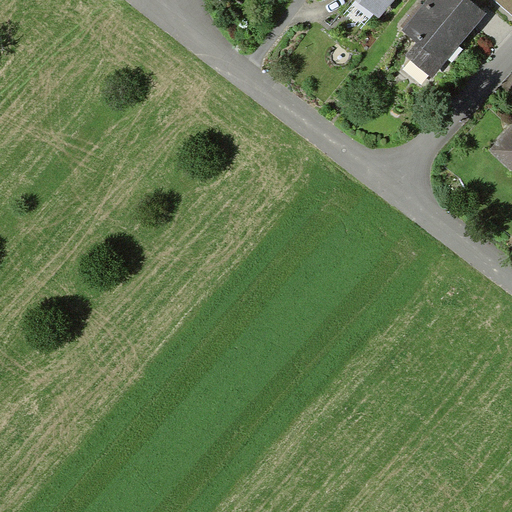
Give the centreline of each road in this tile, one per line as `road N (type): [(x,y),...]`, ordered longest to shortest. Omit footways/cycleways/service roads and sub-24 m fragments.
road 1 (residential): [(384,183),(149,0)]
road 2 (residential): [(384,183),(511,44)]
road 3 (residential): [(511,282),(384,183)]
